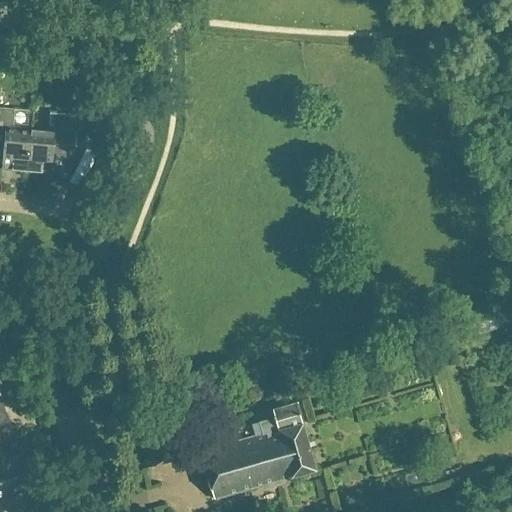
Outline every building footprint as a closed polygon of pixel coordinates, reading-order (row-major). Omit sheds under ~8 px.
[(26,170),(30,130),(11,128),(13,110),(0,108),(0,143),(3,144),(1,168),(26,170)] [(30,130),(26,170),(63,173),(66,146),(75,146),(76,130),(67,129),(69,115),(49,113),(48,132),(30,130)] [(94,155),(84,149),(68,180),(78,185),(94,155)] [(506,325),(502,312),(474,323),(478,335),(506,325)] [(0,424),(9,421),(2,403),(0,403),(0,424)] [(316,470),(310,450),(296,403),(273,410),(275,418),(252,426),(255,437),(201,453),(214,500),(316,470)] [(187,457),(172,406),(132,417),(146,468),(187,457)] [(0,484),(31,472),(23,454),(6,461),(0,446),(0,484)]
